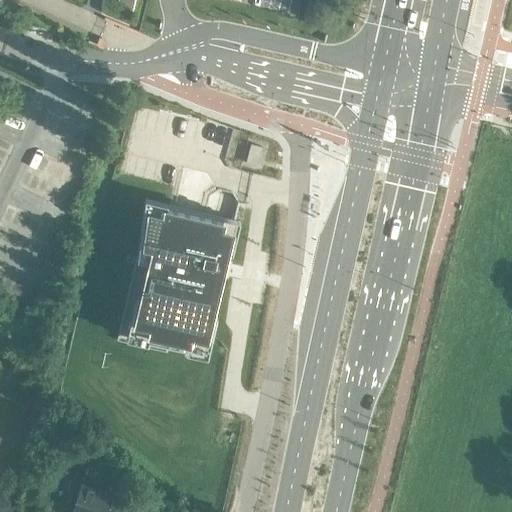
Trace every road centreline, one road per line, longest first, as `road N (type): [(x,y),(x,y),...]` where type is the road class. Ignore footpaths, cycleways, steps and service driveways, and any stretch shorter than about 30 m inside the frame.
road 1 (unclassified): [(243,511),(283,324),(305,67)]
road 2 (secondary): [(375,73),(313,426),(314,511)]
road 3 (secondary): [(318,511),(429,84)]
road 4 (unclassified): [(276,65),(180,53),(130,65),(0,40)]
